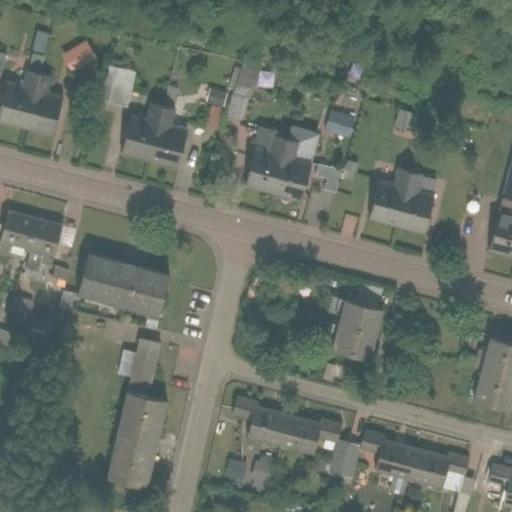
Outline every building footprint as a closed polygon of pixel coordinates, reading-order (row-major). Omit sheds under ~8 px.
[(28,47),(23,68),(41,71),(45,51),(28,47)] [(78,57),(53,72),(63,89),(88,74),(78,57)] [(101,84),(93,116),(121,124),(127,98),(132,99),(135,88),(126,85),(125,90),(101,84)] [(0,98),(0,143),(45,156),(56,114),(39,110),(43,93),(17,86),(13,102),(0,98)] [(223,112),(202,106),(199,119),(205,121),(220,125),(223,112)] [(220,125),(218,130),(236,136),(243,113),(225,107),(220,125)] [(118,131),(108,173),(170,188),(180,144),(161,139),(165,125),(140,119),(136,135),(118,131)] [(205,121),(197,143),(212,148),(218,130),(220,125),(205,121)] [(331,128),(326,143),(345,149),(350,133),(331,128)] [(243,161),(232,202),(294,219),(305,178),(288,173),(292,157),(266,150),(261,166),(243,161)] [(511,202),(511,161),(508,161),(498,198),(511,202)] [(374,182),(363,222),(422,238),(433,196),(417,191),(421,176),(394,168),(389,186),(374,182)] [(490,212),(479,257),(511,265),(511,202),(507,216),(490,212)] [(4,215),(0,228),(0,260),(23,266),(26,252),(33,222),(4,215)] [(33,222),(26,252),(53,258),(60,229),(33,222)] [(53,258),(26,252),(23,266),(20,276),(48,283),(53,258)] [(80,257),(68,301),(157,324),(169,280),(80,257)] [(377,325),(331,313),(317,368),(363,379),(377,325)] [(159,346),(135,340),(132,355),(126,379),(123,393),(147,398),(159,346)] [(511,348),(490,343),(474,408),(511,416),(511,348)] [(126,379),(132,355),(122,353),(116,377),(126,379)] [(166,405),(119,394),(98,482),(145,493),(166,405)] [(254,407),(234,402),(228,424),(245,428),(242,444),(312,462),(316,446),(332,450),(336,451),(337,447),(341,431),(317,424),(315,430),(253,413),(254,407)] [(381,441),(361,436),(357,454),(372,457),(366,481),(439,499),(445,478),(461,482),(465,463),(444,457),(444,463),(379,447),(381,441)] [(357,451),(337,447),(336,451),(332,450),(326,478),(350,483),(357,454),(357,451)] [(230,473),(248,478),(253,461),(235,456),(230,473)] [(274,472),(253,467),(249,484),(270,489),(274,472)] [(490,469),(485,488),(501,492),(497,505),(511,509),(511,482),(509,482),(511,474),(490,469)]
